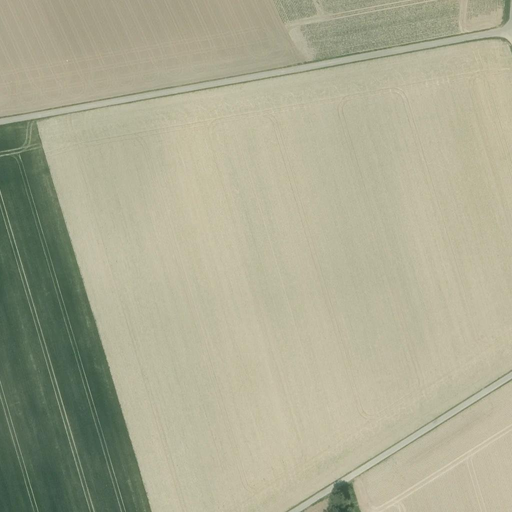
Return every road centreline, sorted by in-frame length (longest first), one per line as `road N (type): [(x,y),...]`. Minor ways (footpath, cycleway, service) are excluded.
road 1 (track): [(511,29),(0,118)]
road 2 (track): [(511,377),(287,511)]
